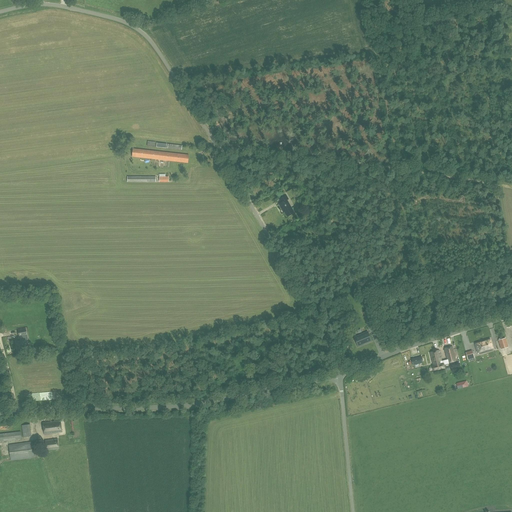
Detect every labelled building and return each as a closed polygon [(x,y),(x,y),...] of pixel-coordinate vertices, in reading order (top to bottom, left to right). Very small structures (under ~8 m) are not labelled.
[(188,163),(189,155),(133,149),(132,157),(188,163)] [(169,176),(166,176),(165,174),(160,174),(159,182),(169,182),(169,176)] [(287,216),(294,212),(287,200),(288,199),(286,196),(280,199),(281,203),(279,204),(282,210),(283,210),(287,216)] [(27,335),(26,329),(18,330),(19,336),(21,336),(22,340),(15,341),(16,350),(26,349),(25,339),(24,340),(23,336),(27,335)] [(370,332),(357,338),(360,346),(373,341),(370,332)] [(499,340),(501,349),(508,347),(505,338),(499,340)] [(490,340),(475,344),(478,352),(479,352),(480,354),(488,352),(488,349),(493,348),(490,340)] [(448,363),(456,361),(452,346),(445,348),(447,360),(442,361),(439,350),(434,351),(436,356),(435,357),(436,362),(437,362),(438,365),(440,364),(441,369),(446,368),(445,364),(448,364),(448,363)] [(433,371),(441,369),(440,364),(438,365),(437,362),(436,362),(435,357),(436,356),(434,351),(430,352),(433,366),(432,366),(433,371)] [(424,356),(411,359),(413,365),(423,363),(422,361),(425,360),(424,356)] [(62,432),(61,421),(54,422),(54,421),(43,423),(44,435),(55,433),(62,432)] [(30,424),(22,425),(23,437),(31,436),(30,424)] [(0,441),(21,439),(21,432),(0,433),(0,441)] [(59,449),(57,438),(45,440),(46,451),(59,449)] [(34,457),(32,442),(9,445),(11,460),(34,457)]
